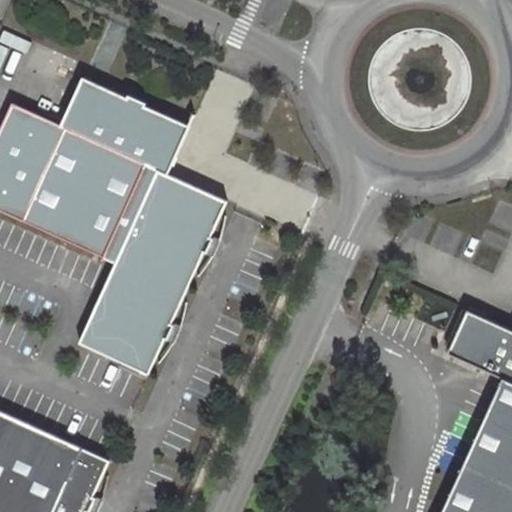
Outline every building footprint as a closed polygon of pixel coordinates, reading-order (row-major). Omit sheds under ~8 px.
[(123,257),(170,171),(191,124),(149,105),(150,102),(132,94),(131,97),(86,77),(65,125),(16,102),(0,137),(0,204),(109,256),(111,251),(123,257)] [(170,171),(123,257),(121,261),(84,342),(152,373),(168,339),(177,319),(208,252),(216,234),(228,208),(232,200),(170,171)] [(215,255),(223,237),(216,234),(208,252),(215,255)] [(109,256),(121,261),(123,257),(111,251),(109,256)] [(511,511),(511,329),(470,309),(450,353),(505,378),(443,511),(511,511)] [(175,342),(184,322),(177,319),(168,339),(175,342)] [(0,511),(88,511),(97,494),(112,460),(0,408),(0,511)] [(97,511),(105,497),(97,494),(88,511),(97,511)]
